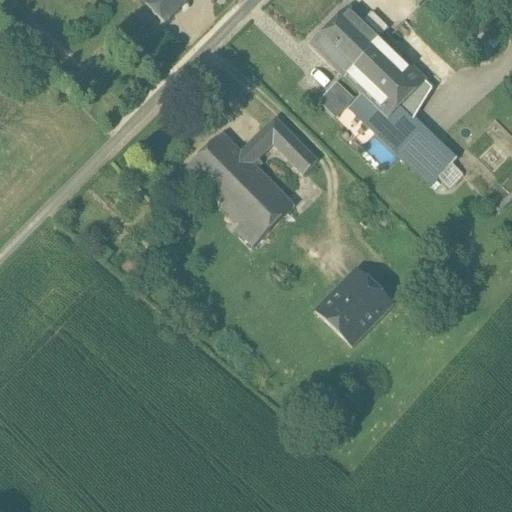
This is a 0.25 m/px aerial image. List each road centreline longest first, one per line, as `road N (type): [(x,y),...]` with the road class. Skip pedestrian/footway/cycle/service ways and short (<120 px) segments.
road 1 (unclassified): [(0,257),(256,0)]
road 2 (unknown): [(511,110),(408,0)]
